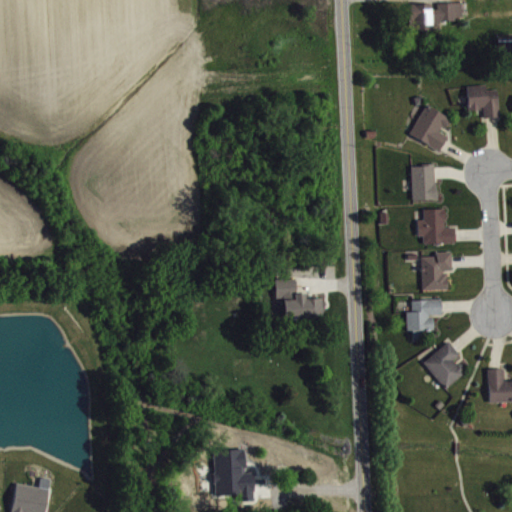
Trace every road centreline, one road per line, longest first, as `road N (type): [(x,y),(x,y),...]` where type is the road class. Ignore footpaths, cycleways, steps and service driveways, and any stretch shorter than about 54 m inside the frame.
road 1 (residential): [(363,511),(341,0)]
road 2 (residential): [(491,171),(497,312)]
